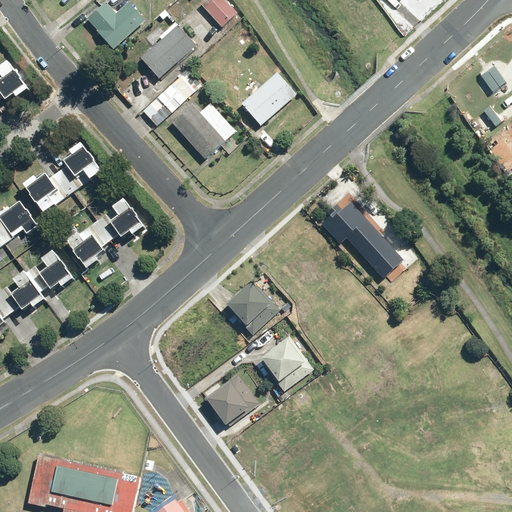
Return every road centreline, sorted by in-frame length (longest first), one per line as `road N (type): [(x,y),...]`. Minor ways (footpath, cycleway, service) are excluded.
road 1 (tertiary): [(488,0),(218,245)]
road 2 (residential): [(246,511),(114,337)]
road 3 (residential): [(77,88),(218,245)]
road 4 (tertiary): [(218,245),(114,337)]
road 5 (tertiary): [(114,337),(0,409)]
